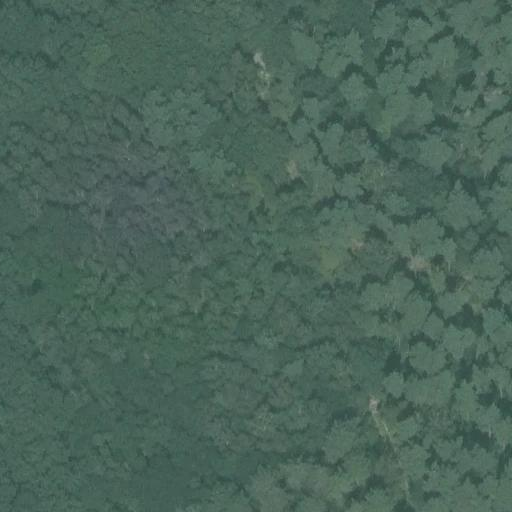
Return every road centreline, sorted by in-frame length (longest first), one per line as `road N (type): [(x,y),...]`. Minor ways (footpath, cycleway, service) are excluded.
road 1 (track): [(0,123),(267,41)]
road 2 (track): [(267,41),(397,0)]
